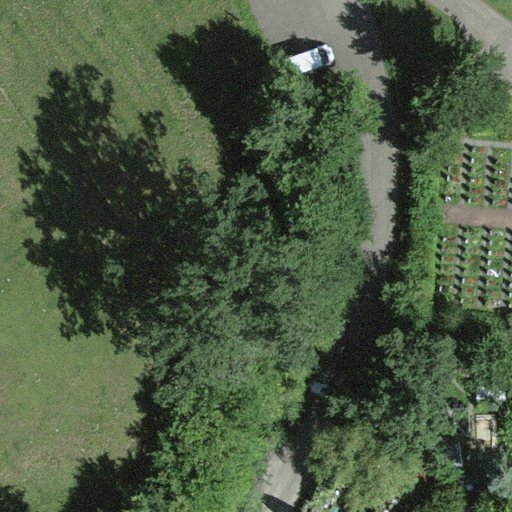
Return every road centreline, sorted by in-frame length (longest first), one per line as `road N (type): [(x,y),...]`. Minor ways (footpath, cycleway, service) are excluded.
road 1 (track): [(333,0),(380,132),(352,335)]
road 2 (track): [(352,335),(284,511)]
